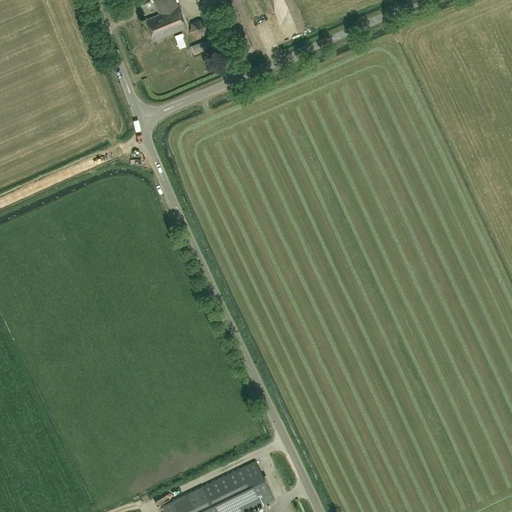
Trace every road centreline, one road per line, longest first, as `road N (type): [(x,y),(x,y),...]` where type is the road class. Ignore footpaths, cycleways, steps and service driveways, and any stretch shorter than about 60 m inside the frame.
road 1 (unclassified): [(320,511),(146,138)]
road 2 (unclassified): [(141,119),(421,0)]
road 3 (unclassified): [(0,203),(146,138)]
road 4 (unclassified): [(141,119),(94,0)]
